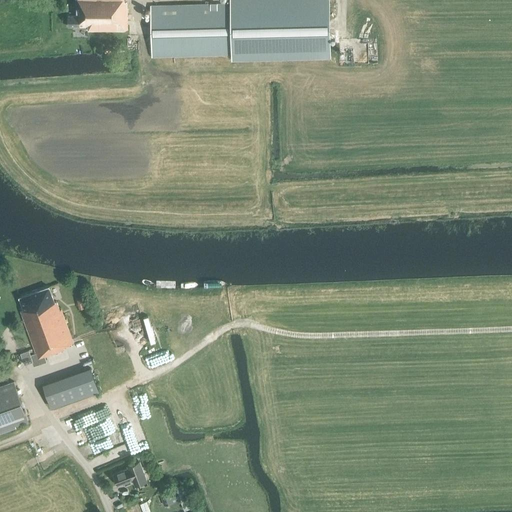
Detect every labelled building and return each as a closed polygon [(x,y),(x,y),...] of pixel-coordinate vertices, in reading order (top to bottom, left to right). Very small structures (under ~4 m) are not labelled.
[(124,1),(123,0),(76,0),(76,15),(67,15),(67,26),(88,26),(88,29),(127,29),(126,1),(124,1)] [(151,55),(231,54),(231,57),(329,56),(328,0),(230,0),(230,3),(150,5),(151,55)] [(54,301),(48,286),(19,297),(23,309),(20,310),(30,336),(36,353),(31,355),(29,350),(20,353),(24,364),(32,361),(33,366),(46,361),(44,356),(64,349),(63,347),(73,343),(60,309),(59,309),(56,301),(54,301)] [(85,294),(76,295),(78,305),(86,304),(85,294)] [(168,323),(148,327),(152,345),(172,341),(168,323)] [(82,376),(73,380),(81,402),(91,399),(82,376)] [(0,430),(28,420),(14,380),(0,385),(0,430)] [(146,480),(139,461),(127,466),(128,468),(113,473),(117,485),(132,479),(134,485),(146,480)] [(174,496),(172,489),(169,490),(168,490),(159,493),(164,505),(173,502),(173,501),(177,500),(176,496),(175,497),(173,496),(172,498),(171,498),(171,497),(174,496)] [(142,511),(139,500),(127,503),(128,511),(142,511)] [(185,511),(182,503),(164,509),(165,511),(185,511)]
